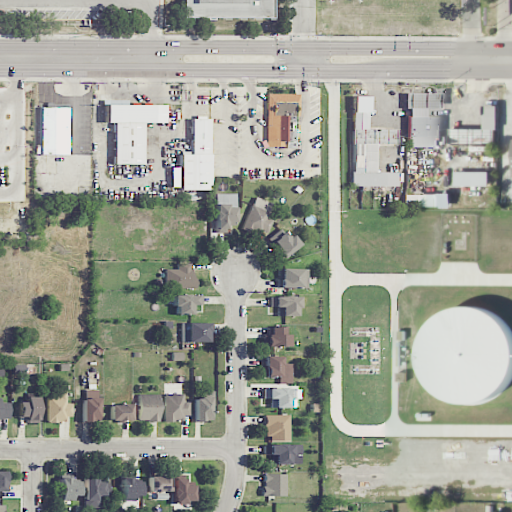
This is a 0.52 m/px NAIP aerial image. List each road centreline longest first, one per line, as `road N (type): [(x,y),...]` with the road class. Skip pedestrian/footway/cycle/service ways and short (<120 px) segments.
road 1 (residential): [(0,450),(240,451)]
road 2 (residential): [(228,511),(240,465),(239,274)]
road 3 (secondary): [(472,60),(445,48),(303,49)]
road 4 (secondary): [(303,69),(448,70),(472,60)]
road 5 (secondary): [(303,49),(176,47),(152,58)]
road 6 (secondary): [(152,58),(0,57)]
